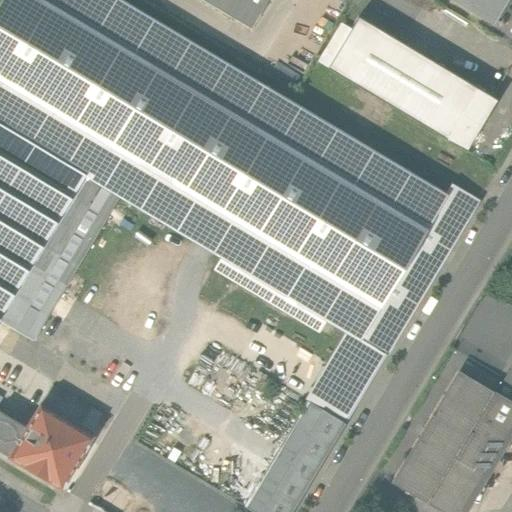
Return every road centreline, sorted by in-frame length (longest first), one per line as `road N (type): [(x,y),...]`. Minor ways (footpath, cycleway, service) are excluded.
road 1 (unclassified): [(329,511),(511,201)]
road 2 (unknown): [(156,375),(264,448)]
